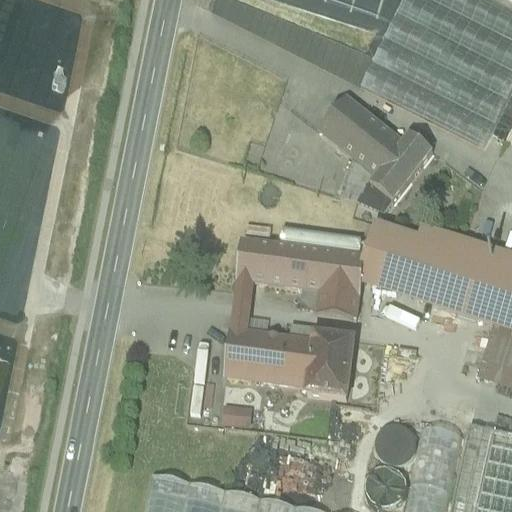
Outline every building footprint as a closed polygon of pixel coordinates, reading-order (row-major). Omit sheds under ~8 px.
[(511,15),(481,0),(405,0),(360,92),(483,153),(511,94),(511,15)] [(403,148),(345,102),(318,138),(353,165),(339,203),(359,208),(359,207),(371,191),(370,191),(403,148)] [(403,148),(370,191),(371,191),(359,207),(384,218),(432,157),(409,140),(403,148)] [(511,260),(421,232),(417,243),(374,230),(364,263),(361,289),(511,336),(511,260)] [(355,243),(279,234),(278,246),(353,255),(355,243)] [(364,263),(240,248),(236,290),(252,292),(300,297),(298,315),(315,317),(315,320),(356,325),(361,289),(364,263)] [(252,292),(236,290),(234,307),(250,308),(252,292)] [(289,347),(246,342),(248,324),(232,322),(225,386),(306,395),(311,342),(317,343),(317,336),(291,333),(289,347)] [(317,343),(311,342),(306,395),(305,402),(345,407),(351,346),(317,343)] [(245,434),(248,414),(220,410),(217,430),(245,434)] [(511,511),(511,441),(469,432),(451,511),(511,511)] [(445,511),(461,441),(422,433),(404,511),(445,511)] [(395,477),(380,475),(368,485),(366,499),(376,510),(390,511),(401,503),(403,489),(395,477)] [(286,511),(152,483),(146,511),(286,511)]
